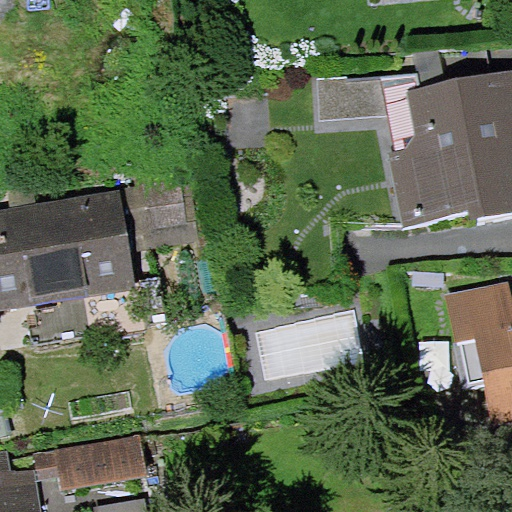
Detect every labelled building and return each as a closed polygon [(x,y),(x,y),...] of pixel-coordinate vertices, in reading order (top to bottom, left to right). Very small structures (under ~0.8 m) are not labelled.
[(403,73),(317,81),(322,135),(399,128),(409,231),(511,221),(511,65),(505,66),(502,37),(400,47),(403,73)] [(188,178),(119,189),(129,251),(198,240),(188,178)] [(119,189),(0,209),(0,310),(136,287),(129,251),(119,189)] [(511,298),(455,311),(466,365),(493,360),(510,442),(511,441),(511,298)] [(139,434),(34,452),(38,480),(60,476),(62,489),(147,475),(139,434)] [(6,449),(0,449),(0,511),(40,511),(34,468),(10,472),(6,449)]
